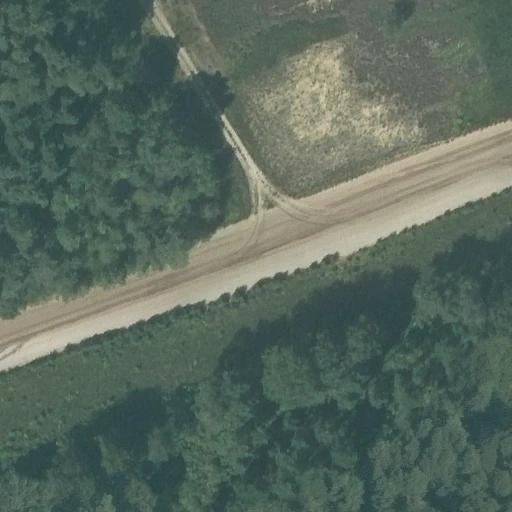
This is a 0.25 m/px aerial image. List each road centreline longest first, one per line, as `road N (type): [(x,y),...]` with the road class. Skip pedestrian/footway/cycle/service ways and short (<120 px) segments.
road 1 (track): [(0,337),(511,146)]
road 2 (track): [(274,234),(242,151),(133,0)]
